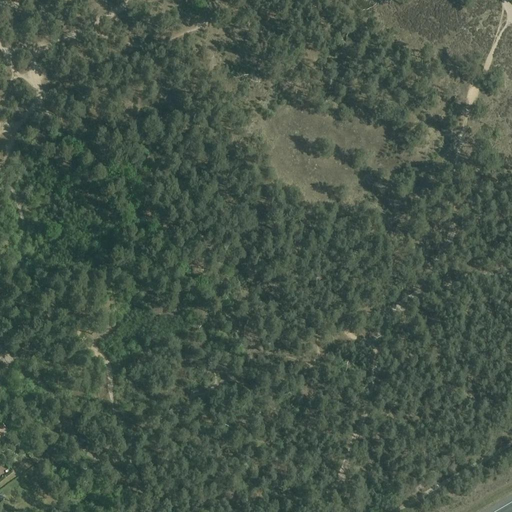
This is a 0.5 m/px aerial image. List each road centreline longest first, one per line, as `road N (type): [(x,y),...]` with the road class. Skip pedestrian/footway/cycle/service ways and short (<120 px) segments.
road 1 (track): [(212,0),(207,19),(183,34),(146,47),(82,31),(48,41),(32,66),(36,104),(81,141),(145,224),(212,287),(218,302),(194,399)]
road 2 (track): [(395,310),(343,468),(312,511)]
road 3 (track): [(511,272),(420,293),(395,310)]
